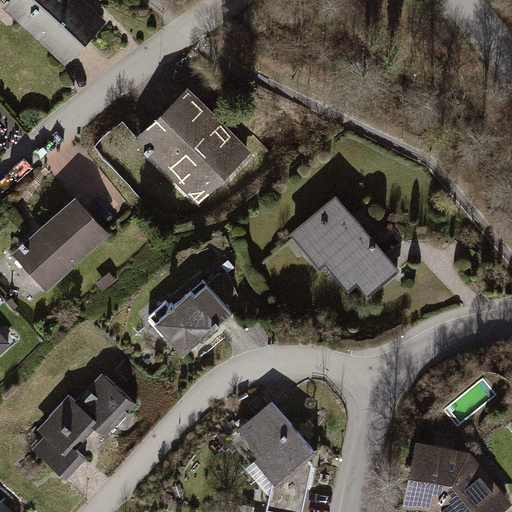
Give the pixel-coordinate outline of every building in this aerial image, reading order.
[(38,34),(65,59),(101,21),(78,0),(25,0),(32,7),(19,21),(36,37),(38,34)] [(173,147),(212,186),(246,151),(186,91),(139,138),(148,147),(144,151),(148,155),(152,151),(161,160),(173,147)] [(17,253),(47,286),(106,232),(76,199),(26,245),(23,241),(19,245),(22,248),(17,253)] [(338,199),(297,233),(310,249),(326,237),(336,250),(327,258),(351,286),(360,279),(370,292),(397,270),(360,226),(353,232),(347,224),(354,218),(338,199)] [(155,321),(181,351),(196,338),(199,340),(231,312),(203,279),(155,321)] [(0,350),(9,342),(0,333),(0,350)] [(48,458),(68,478),(88,458),(78,448),(98,428),(108,438),(141,405),(108,372),(80,400),(74,394),(54,414),(58,419),(46,431),(60,445),(48,458)] [(261,454),(256,459),(273,479),(267,509),(282,511),(301,511),(313,462),(311,460),(317,454),(271,400),(248,421),(246,419),(238,426),(261,454)] [(409,497),(437,503),(444,511),(491,511),(504,502),(466,455),(452,453),(455,441),(436,437),(434,449),(420,446),(409,497)]
